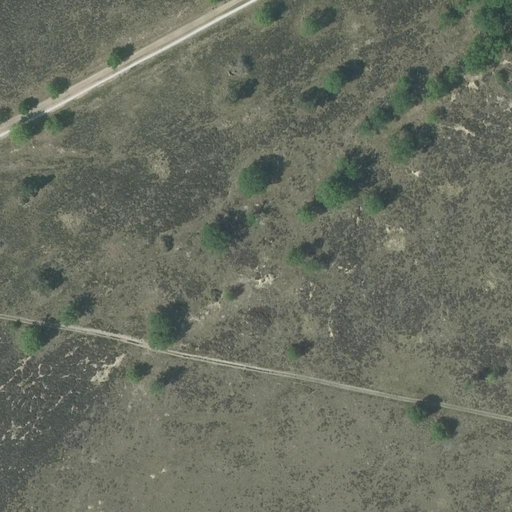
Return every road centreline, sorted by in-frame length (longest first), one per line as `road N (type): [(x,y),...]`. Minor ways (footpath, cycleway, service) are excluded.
road 1 (track): [(511,419),(0,314)]
road 2 (track): [(234,0),(0,124)]
